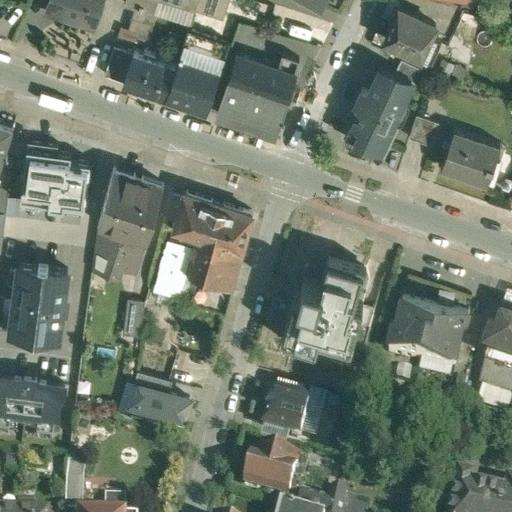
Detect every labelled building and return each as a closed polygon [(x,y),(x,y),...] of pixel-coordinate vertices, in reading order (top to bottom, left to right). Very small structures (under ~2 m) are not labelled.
[(50,0),(48,8),(93,23),(100,0),(50,0)] [(127,0),(126,4),(136,7),(153,13),(156,0),(161,0),(193,10),(196,0),(127,0)] [(228,0),(196,0),(193,10),(205,14),(207,9),(224,14),(228,0)] [(412,11),(400,6),(399,9),(395,7),(389,20),(393,21),(387,34),(389,40),(432,60),(442,39),(431,34),(436,22),(423,16),(424,14),(413,9),(412,11)] [(153,13),(136,7),(129,28),(150,35),(157,14),(153,13)] [(459,18),(446,56),(466,63),(479,25),(459,18)] [(129,28),(122,25),(118,35),(134,42),(138,32),(129,28)] [(227,44),(187,30),(175,65),(166,94),(206,107),(227,44)] [(143,53),(132,49),(131,52),(115,47),(106,73),(166,94),(175,65),(154,57),(155,53),(144,49),(143,53)] [(276,65),(238,52),(217,112),(276,132),(301,57),(282,50),(276,65)] [(427,68),(402,57),(396,69),(413,77),(412,78),(424,83),(427,68)] [(370,89),(363,86),(356,101),(363,104),(349,134),(386,152),(400,120),(397,119),(405,101),(402,99),(412,78),(413,77),(396,69),(382,63),(370,89)] [(440,121),(417,113),(410,136),(432,144),(440,121)] [(0,170),(14,123),(0,118),(0,170)] [(501,143),(455,126),(441,166),(488,182),(488,181),(482,179),(488,163),(494,165),(501,143)] [(42,149),(35,195),(98,204),(105,158),(42,149)] [(165,182),(114,166),(99,222),(93,266),(120,275),(122,268),(121,268),(122,265),(138,270),(148,238),(149,238),(165,182)] [(253,212),(185,188),(183,195),(177,216),(174,225),(198,234),(195,246),(170,239),(164,262),(188,269),(187,271),(199,275),(192,300),(226,309),(233,281),(232,281),(241,248),(243,248),(253,212)] [(183,195),(173,192),(167,214),(177,216),(183,195)] [(329,256),(321,282),(304,277),(298,298),(295,297),(283,338),(295,342),(315,347),(317,338),(350,347),(362,305),(362,303),(353,300),(363,267),(329,256)] [(16,261),(8,332),(58,337),(66,266),(16,261)] [(469,309),(403,293),(389,351),(455,367),(469,309)] [(146,299),(132,297),(127,333),(141,335),(146,299)] [(511,305),(503,303),(496,321),(499,322),(490,348),(491,350),(486,364),(511,372),(511,305)] [(317,338),(315,347),(295,342),(287,369),(356,388),(366,350),(363,349),(375,309),(362,305),(350,347),(317,338)] [(511,372),(486,364),(480,385),(511,396),(511,404),(510,413),(511,414),(511,372)] [(0,377),(0,429),(60,436),(65,384),(0,377)] [(312,391),(277,381),(272,398),(269,397),(266,407),(268,408),(264,424),(300,434),(312,391)] [(192,396),(139,382),(128,421),(181,435),(192,396)] [(349,393),(340,425),(338,425),(330,453),(354,459),(367,398),(349,393)] [(285,449),(276,446),(274,450),(262,447),(259,457),(255,456),(247,485),(286,496),(298,499),(300,491),(308,460),(284,453),(285,449)] [(87,455),(70,452),(67,478),(83,479),(84,479),(87,455)] [(342,459),(335,487),(333,486),(330,498),(327,511),(342,511),(347,491),(353,461),(342,459)] [(83,479),(67,478),(66,507),(81,508),(83,479)] [(511,511),(511,479),(509,479),(505,492),(459,480),(450,511),(511,511)] [(300,491),(298,499),(286,496),(281,511),(327,511),(330,498),(300,491)] [(360,494),(347,491),(342,511),(356,511),(358,503),(360,494)] [(126,511),(127,498),(105,497),(104,511),(126,511)] [(371,511),(373,504),(358,503),(356,511),(371,511)]
